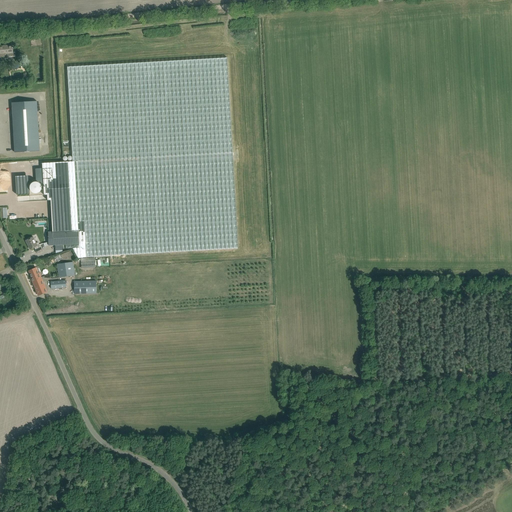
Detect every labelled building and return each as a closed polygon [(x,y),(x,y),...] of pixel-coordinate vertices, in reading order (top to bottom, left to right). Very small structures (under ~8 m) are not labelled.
[(0,46),(0,54),(6,54),(6,57),(15,56),(15,48),(13,48),(13,47),(12,47),(12,45),(0,46)] [(118,255),(238,248),(227,58),(67,67),(73,162),(42,163),(44,195),(47,195),(48,201),(51,200),(53,232),(79,230),(80,244),(82,244),(83,257),(118,255)] [(40,151),(37,101),(12,103),(15,153),(40,151)] [(34,182),(33,183),(32,183),(31,184),(31,185),(30,186),(30,187),(30,188),(30,189),(31,190),(31,191),(32,192),(33,193),(34,193),(35,193),(36,194),(37,193),(38,193),(39,193),(40,192),(40,191),(41,190),(41,189),(42,188),(42,187),(42,186),(41,185),(41,184),(40,184),(39,183),(38,182),(37,182),(36,182),(35,182),(34,182)] [(49,242),(43,244),(45,247),(49,245),(49,246),(55,246),(56,254),(63,252),(62,245),(66,245),(80,244),(79,230),(48,232),(49,242)] [(33,237),(30,238),(26,240),(30,249),(35,247),(36,250),(37,254),(43,251),(41,247),(41,248),(40,245),(37,246),(33,237)] [(80,244),(66,245),(66,248),(73,248),(78,258),(83,257),(82,244),(80,244)] [(55,257),(58,262),(63,259),(60,254),(55,257)] [(81,259),(81,268),(95,267),(95,258),(81,259)] [(57,264),(59,277),(74,275),(73,262),(57,264)] [(36,268),(33,269),(29,271),(32,278),(31,278),(39,296),(43,294),(47,292),(41,276),(40,273),(38,273),(36,268)] [(51,281),(51,289),(66,288),(66,280),(51,281)] [(96,282),(75,283),(75,294),(97,294),(96,282)]
